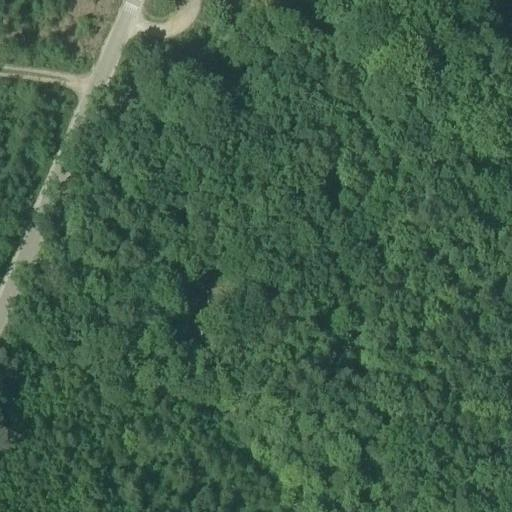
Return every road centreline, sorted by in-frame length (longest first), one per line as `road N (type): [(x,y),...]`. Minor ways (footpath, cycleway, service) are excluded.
road 1 (track): [(392,446),(497,0)]
road 2 (unclassified): [(0,306),(133,0)]
